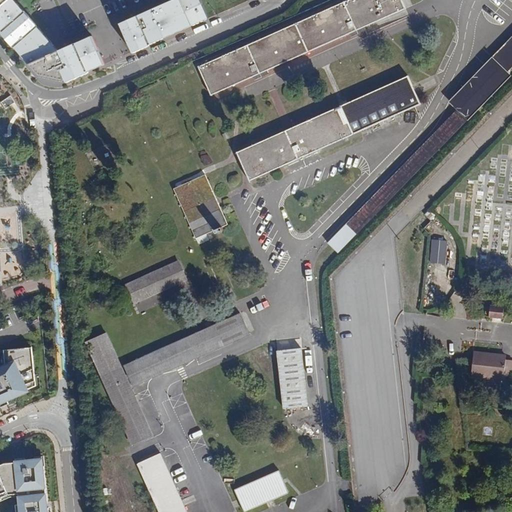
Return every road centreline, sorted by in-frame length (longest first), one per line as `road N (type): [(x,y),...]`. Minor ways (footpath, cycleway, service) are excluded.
road 1 (unclassified): [(396,511),(371,256),(511,104)]
road 2 (unclassified): [(41,108),(280,0)]
